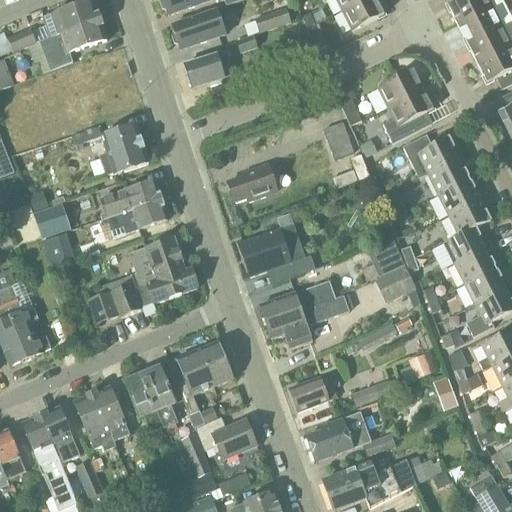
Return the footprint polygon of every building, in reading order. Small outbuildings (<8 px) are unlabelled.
[(160,0),(158,3),(161,12),(165,13),(167,19),(213,3),(211,0),(160,0)] [(222,0),(225,9),(251,0),(222,0)] [(334,0),(341,14),(369,0),(334,0)] [(374,0),(369,0),(341,14),(352,34),(383,18),(374,0)] [(457,28),(492,10),(487,0),(450,0),(453,4),(446,8),(457,28)] [(49,41),(50,40),(100,24),(93,4),(42,21),(49,41)] [(492,10),(457,28),(466,47),(502,29),(492,10)] [(258,38),(262,36),(276,31),(290,26),(285,12),(253,22),(258,38)] [(173,35),(170,38),(173,46),(177,48),(179,53),(225,38),(216,13),(171,29),(173,35)] [(301,20),(309,37),(320,32),(318,26),(314,28),(309,17),(301,20)] [(50,40),(49,41),(36,46),(30,49),(35,65),(40,63),(44,76),(72,65),(69,56),(106,43),(100,24),(50,40)] [(476,66),(511,48),(502,29),(466,47),(476,66)] [(13,56),(30,49),(36,46),(31,34),(30,31),(7,42),(13,56)] [(320,32),(309,37),(316,53),(327,48),(320,32)] [(252,40),(236,45),(240,56),(256,51),(258,58),(268,55),(262,36),(258,38),(252,40)] [(311,45),(279,55),(284,70),(316,60),(311,45)] [(511,49),(511,48),(476,66),(486,86),(496,81),(501,92),(511,86),(511,49)] [(216,58),(184,68),(188,79),(186,82),(188,88),(191,89),(192,92),(209,87),(210,90),(222,86),(221,83),(223,82),(233,78),(226,55),(216,58)] [(0,93),(14,88),(11,80),(4,62),(0,63),(0,93)] [(66,81),(73,103),(118,88),(113,73),(112,73),(110,67),(66,81)] [(387,111),(422,93),(412,73),(377,91),(387,111)] [(361,124),(351,102),(356,100),(348,82),(332,90),(349,129),(361,124)] [(118,89),(118,88),(73,103),(81,124),(124,110),(117,89),(118,89)] [(422,93),(387,111),(393,122),(382,128),(392,147),(432,127),(426,116),(433,113),(422,93)] [(511,109),(498,116),(508,137),(511,135),(511,109)] [(2,122),(5,130),(16,125),(13,118),(2,122)] [(16,125),(5,130),(8,137),(19,133),(16,125)] [(106,156),(99,159),(106,179),(113,177),(113,178),(147,166),(135,128),(101,140),(106,156)] [(76,148),(101,140),(98,130),(72,139),(76,148)] [(345,135),(325,142),(334,165),(354,158),(345,135)] [(431,136),(424,139),(403,150),(419,182),(426,178),(458,162),(448,141),(436,147),(431,136)] [(349,162),(358,183),(369,178),(360,157),(349,162)] [(426,178),(437,198),(468,183),(458,162),(426,178)] [(265,199),(264,198),(275,194),(266,170),(256,174),(255,172),(242,176),(243,180),(227,185),(234,206),(247,202),(248,205),(265,199)] [(391,177),(382,180),(386,192),(395,189),(391,177)] [(479,203),(468,183),(437,198),(447,219),(479,203)] [(104,217),(158,198),(159,198),(154,185),(100,202),(104,217)] [(42,194),(27,199),(32,213),(46,209),(42,194)] [(158,198),(104,217),(100,219),(103,229),(108,228),(110,234),(135,226),(138,233),(167,223),(158,198)] [(390,207),(395,218),(403,215),(399,203),(390,207)] [(489,224),(479,203),(447,219),(457,239),(475,232),(489,224)] [(41,242),(64,234),(69,232),(61,208),(49,212),(33,217),(41,242)] [(408,226),(403,215),(395,218),(399,230),(408,226)] [(6,219),(0,221),(0,239),(12,234),(12,233),(17,231),(12,219),(7,221),(6,219)] [(485,252),(475,232),(457,239),(442,246),(453,267),(485,252)] [(279,233),(238,247),(249,280),(290,266),(279,233)] [(125,281),(128,289),(154,278),(157,284),(184,275),(173,242),(129,257),(137,277),(125,281)] [(373,267),(379,280),(405,268),(393,242),(367,254),(373,267)] [(400,253),(404,265),(413,261),(409,250),(400,253)] [(495,272),(485,252),(453,267),(463,288),(495,272)] [(314,257),(300,262),(304,275),(318,270),(314,257)] [(417,273),(413,261),(404,265),(406,269),(408,276),(417,273)] [(416,293),(408,276),(406,269),(376,283),(387,306),(416,293)] [(505,293),(495,272),(463,288),(474,309),(505,293)] [(110,295),(119,318),(120,321),(141,313),(140,312),(153,306),(153,307),(196,292),(190,273),(184,275),(157,284),(154,278),(128,289),(110,295)] [(10,289),(0,292),(0,300),(26,362),(43,355),(42,353),(49,350),(45,339),(37,342),(30,326),(38,322),(22,284),(10,289)] [(329,286),(314,291),(304,294),(303,294),(259,308),(265,325),(332,303),(335,302),(329,286)] [(427,305),(436,302),(431,291),(423,294),(427,305)] [(511,315),(511,306),(505,293),(474,309),(484,329),(511,315)] [(96,327),(119,318),(110,295),(87,303),(96,327)] [(26,362),(0,300),(0,347),(9,369),(26,362)] [(335,302),(332,303),(265,325),(271,343),(283,338),(289,352),(310,344),(305,331),(349,316),(343,301),(335,303),(335,302)] [(440,314),(436,302),(427,305),(431,317),(440,314)] [(392,326),(358,344),(362,353),(396,335),(392,326)] [(483,373),(491,369),(511,358),(511,332),(480,349),(487,361),(479,365),(483,373)] [(449,337),(440,340),(444,352),(453,349),(449,337)] [(176,383),(224,364),(217,345),(176,362),(182,377),(175,380),(176,383)] [(407,363),(415,382),(431,376),(423,357),(407,363)] [(511,384),(511,358),(491,369),(501,390),(511,384)] [(225,364),(224,364),(176,383),(179,391),(178,391),(189,418),(199,415),(192,399),(232,383),(225,364)] [(159,370),(141,377),(163,431),(177,426),(170,409),(174,407),(159,370)] [(462,371),(453,375),(457,386),(466,383),(462,371)] [(150,437),(163,431),(141,377),(123,385),(139,422),(143,420),(150,437)] [(318,381),(288,392),(297,415),(327,404),(335,401),(327,378),(318,382),(318,381)] [(432,384),(443,414),(457,409),(446,379),(432,384)] [(466,383),(457,386),(461,398),(470,394),(466,383)] [(511,384),(501,390),(507,402),(498,406),(502,415),(511,410),(511,384)] [(373,390),(351,398),(355,409),(377,401),(373,390)] [(108,391),(92,397),(108,434),(112,444),(113,444),(128,438),(108,391)] [(112,444),(108,434),(92,397),(73,406),(93,452),(101,449),(104,455),(116,450),(113,444),(112,444)] [(58,412),(39,420),(60,468),(78,460),(58,412)] [(211,412),(189,421),(193,431),(215,421),(211,412)] [(469,417),(473,429),(482,425),(478,414),(469,417)] [(360,416),(351,419),(321,430),(322,434),(306,439),(316,466),(351,452),(361,448),(370,445),(360,416)] [(65,511),(77,507),(60,468),(39,420),(21,428),(56,511),(65,511)] [(221,421),(194,432),(204,455),(215,450),(221,464),(256,450),(245,424),(225,432),(221,421)] [(486,437),(482,425),(473,429),(477,440),(486,437)] [(0,436),(0,470),(5,483),(24,475),(6,434),(0,436)] [(367,459),(395,449),(391,437),(363,448),(367,459)] [(194,438),(182,444),(197,481),(209,476),(194,438)] [(496,470),(505,465),(499,454),(490,459),(496,470)] [(417,460),(406,464),(374,476),(371,466),(322,484),(332,511),(339,511),(365,502),(368,511),(369,511),(436,478),(430,463),(419,467),(417,460)] [(89,464),(79,469),(75,471),(88,501),(103,495),(89,464)] [(505,465),(496,470),(502,480),(511,476),(505,465)] [(0,492),(8,489),(5,483),(0,470),(0,492)] [(230,481),(217,487),(221,497),(234,491),(230,481)] [(170,511),(159,485),(137,495),(144,511),(170,511)] [(508,511),(495,490),(474,502),(480,511),(508,511)] [(278,511),(277,508),(272,496),(242,507),(229,511),(278,511)] [(119,511),(140,511),(135,499),(117,507),(119,511)] [(215,511),(210,499),(178,511),(215,511)]
